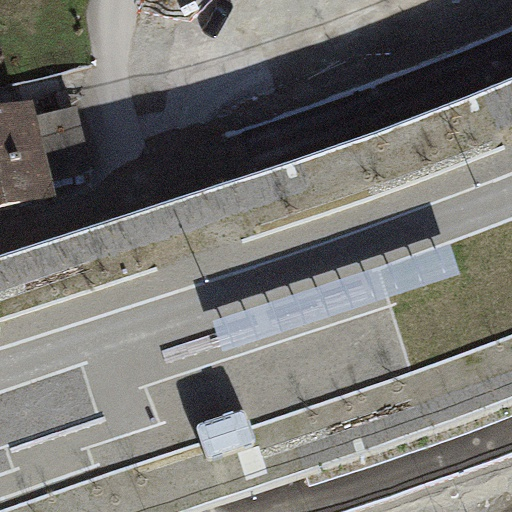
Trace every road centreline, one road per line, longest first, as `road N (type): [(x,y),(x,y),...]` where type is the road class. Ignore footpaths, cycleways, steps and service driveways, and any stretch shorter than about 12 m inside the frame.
road 1 (motorway): [(0,501),(511,315)]
road 2 (motorway): [(291,252),(0,368)]
road 3 (motorway): [(291,252),(0,326)]
road 4 (motorway): [(511,168),(291,252)]
